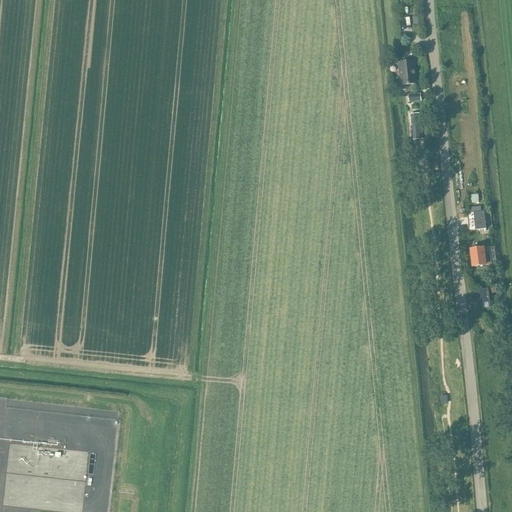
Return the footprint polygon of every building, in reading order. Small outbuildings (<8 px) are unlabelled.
[(399,63),(401,85),(416,84),(414,61),(399,63)] [(409,103),(421,101),(420,94),(408,95),(409,103)] [(420,113),(410,114),(413,140),(423,139),(420,113)] [(484,212),(473,213),(474,230),(485,229),(484,212)] [(484,247),(470,249),(472,267),(486,265),(491,265),(489,247),(484,247)] [(479,290),(476,291),(477,295),(480,304),(481,304),(489,303),(487,289),(479,290)]
